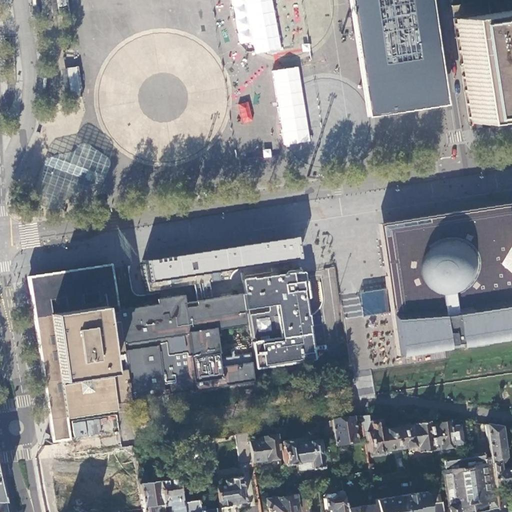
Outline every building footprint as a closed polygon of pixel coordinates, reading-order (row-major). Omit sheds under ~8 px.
[(66,0),(54,0),(57,15),(68,13),(66,0)] [(345,0),(365,117),(440,104),(423,0),(345,0)] [(506,11),(511,49),(511,0),(491,0),(493,13),(506,11)] [(511,115),(511,49),(506,11),(493,13),(451,19),(467,123),(511,115)] [(77,66),(66,68),(71,98),(82,96),(77,66)] [(249,101),(237,103),(241,123),(253,121),(249,101)] [(34,201),(36,202),(42,205),(50,207),(53,207),(55,207),(58,205),(73,192),(76,189),(80,188),(94,187),(97,186),(99,185),(100,184),(101,182),(108,165),(109,162),(109,159),(108,158),(108,157),(106,155),(88,142),(86,141),(84,141),(81,141),(79,142),(77,145),(74,149),(73,150),(71,151),(67,152),(58,153),(53,154),(51,155),(49,156),(46,159),(44,162),(33,194),(33,197),(34,199),(34,201)] [(389,221),(375,223),(378,240),(379,248),(380,253),(385,286),(386,288),(370,291),(359,292),(362,316),(389,312),(389,313),(390,316),(391,321),(393,334),(395,346),(396,355),(438,349),(445,348),(446,348),(480,342),(485,341),(488,341),(494,340),(511,337),(511,201),(511,202),(487,206),(470,208),(427,215),(397,220),(389,221)] [(295,236),(265,240),(196,251),(142,260),(142,264),(146,291),(191,284),(193,295),(186,296),(179,297),(181,309),(201,306),(200,301),(201,300),(199,282),(227,278),(227,277),(229,275),(230,273),(232,271),(234,269),(236,268),(239,268),(269,263),(282,261),(290,259),(295,259),(298,258),(295,236)] [(114,402),(129,399),(116,311),(109,264),(27,276),(45,393),(52,439),(68,437),(65,417),(115,409),(114,402)] [(302,273),(300,273),(299,271),(297,271),(285,273),(285,275),(243,281),(255,368),(313,360),(304,298),(307,298),(304,275),(304,274),(303,273),(302,273)] [(243,322),(241,308),(239,295),(201,300),(200,301),(201,306),(181,309),(179,297),(179,296),(175,297),(155,300),(156,305),(116,311),(129,399),(252,381),(248,352),(217,357),(212,327),(243,322)] [(368,421),(367,415),(358,416),(361,433),(366,433),(368,451),(371,453),(371,456),(382,454),(382,451),(383,451),(383,450),(403,447),(400,426),(384,429),(383,428),(381,429),(380,427),(379,419),(368,421)] [(355,441),(352,417),(330,420),(332,435),(334,445),(355,441)] [(332,435),(330,420),(322,421),(324,436),(332,435)] [(413,425),(400,426),(403,447),(416,445),(417,452),(430,450),(427,424),(427,421),(412,423),(413,425)] [(447,421),(427,424),(430,450),(451,447),(451,445),(461,443),(459,425),(449,426),(449,423),(447,421)] [(471,422),(463,421),(467,449),(475,449),(471,422)] [(497,505),(497,509),(501,508),(498,487),(494,487),(485,424),(471,422),(475,449),(467,449),(468,457),(440,460),(448,507),(460,504),(461,511),(497,505)] [(485,424),(490,457),(490,463),(498,462),(500,462),(504,457),(504,456),(499,426),(485,424)] [(247,441),(246,432),(233,434),(238,464),(250,462),(247,441)] [(278,458),(275,434),(261,436),(261,439),(247,441),(250,462),(278,458)] [(297,461),(299,470),(311,468),(321,467),(317,441),(315,441),(315,440),(307,441),(307,442),(293,444),(293,439),(280,441),(280,445),(279,445),(282,462),(284,464),(296,462),(296,461),(297,461)] [(500,462),(498,462),(499,469),(509,467),(504,457),(500,462)] [(498,462),(490,463),(494,487),(498,487),(511,484),(511,466),(509,467),(499,469),(498,462)] [(224,484),(214,486),(217,507),(228,505),(228,503),(244,501),(240,477),(228,478),(228,480),(223,480),(224,484)] [(180,511),(179,502),(175,479),(159,481),(162,498),(165,498),(165,503),(169,502),(169,511),(180,511)] [(162,498),(159,481),(139,484),(141,496),(144,511),(158,511),(164,511),(163,503),(165,503),(165,498),(162,498)] [(427,511),(426,504),(425,497),(425,495),(423,492),(410,495),(412,511),(427,511)] [(344,511),(344,508),(342,495),(335,496),(330,493),(326,494),(322,497),(323,508),(327,508),(327,511),(344,511)] [(440,502),(439,494),(425,497),(426,504),(434,503),(435,511),(442,511),(442,502),(440,502)] [(265,499),(266,511),(296,511),(294,495),(265,499)] [(412,511),(410,495),(400,496),(403,511),(412,511)] [(403,511),(400,496),(386,498),(388,511),(403,511)] [(388,511),(386,498),(372,501),(373,504),(374,511),(388,511)] [(187,511),(197,511),(195,500),(179,502),(180,511),(187,511)] [(427,511),(435,511),(434,503),(426,504),(427,511)]
